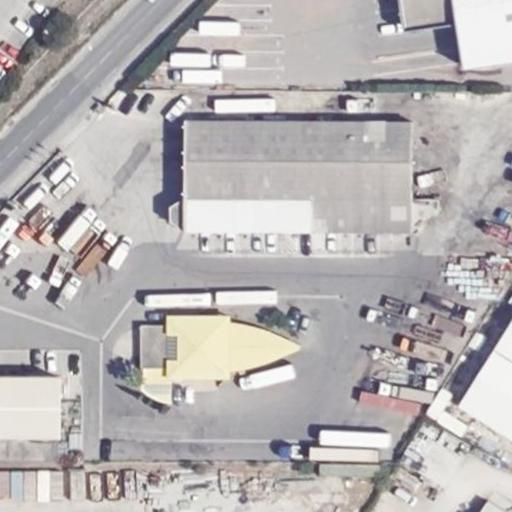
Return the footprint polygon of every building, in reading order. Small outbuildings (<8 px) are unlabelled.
[(511,0),(405,0),(409,21),(458,13),(464,60),(511,52),(511,0)] [(415,124),(191,124),(191,197),(176,207),(177,223),(190,232),(414,232),(415,124)] [(415,175),(414,232),(440,209),(440,175),(415,175)] [(219,321),(208,321),(208,316),(177,317),(168,326),(168,325),(140,325),(140,368),(143,368),(140,389),(143,391),(155,398),(159,400),(169,402),(169,376),(208,377),(208,371),(217,371),(228,370),(253,365),(269,361),(270,333),(254,327),(232,322),(219,321)] [(269,361),(285,355),(291,351),(296,349),(296,345),(287,340),(270,333),(269,361)] [(511,335),(466,408),(511,436),(511,335)] [(61,365),(0,365),(0,429),(61,429),(61,365)] [(85,499),(109,498),(108,468),(84,468),(85,499)] [(506,511),(491,503),(485,511),(506,511)]
